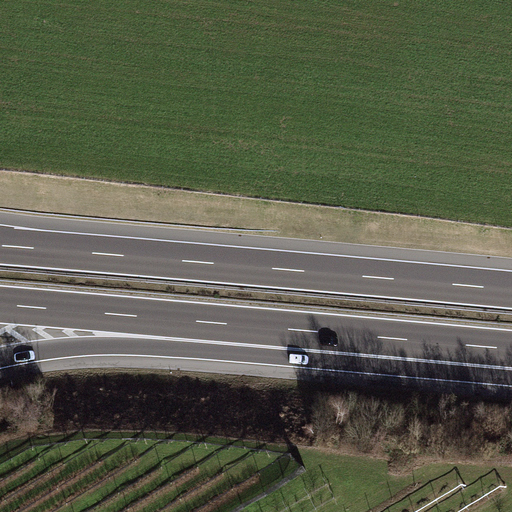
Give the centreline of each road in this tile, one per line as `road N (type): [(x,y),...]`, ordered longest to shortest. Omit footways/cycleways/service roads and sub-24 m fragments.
road 1 (motorway): [(511,290),(0,245)]
road 2 (motorway): [(0,360),(87,347),(331,334)]
road 3 (motorway): [(0,306),(331,334)]
road 4 (motorway): [(331,334),(511,350)]
